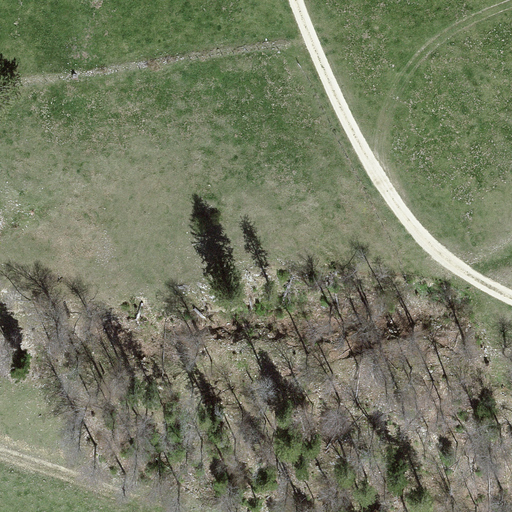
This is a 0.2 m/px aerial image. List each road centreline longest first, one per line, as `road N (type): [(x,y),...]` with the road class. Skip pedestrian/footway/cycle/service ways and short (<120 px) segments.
road 1 (track): [(296,0),(358,144),(405,221),(462,280),(511,305)]
road 2 (track): [(0,457),(160,511)]
